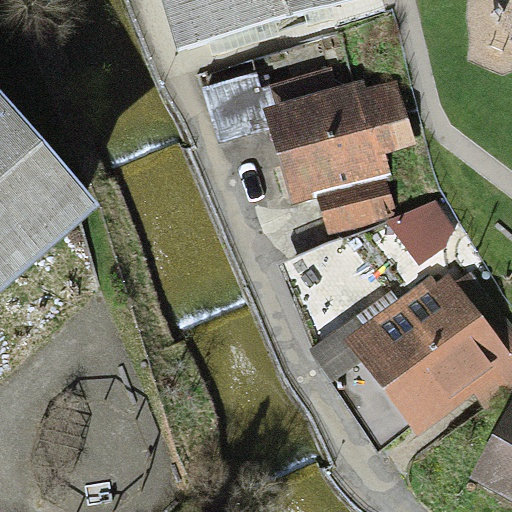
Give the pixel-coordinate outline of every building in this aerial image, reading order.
[(351,0),(173,0),(190,51),(351,0)] [(386,180),(389,179),(380,149),(413,139),(398,87),(363,97),(360,87),(340,94),(333,71),(262,92),(257,77),(207,92),(222,144),(284,126),(306,202),(328,195),(339,233),(398,216),(386,180)] [(0,278),(81,207),(0,114),(0,278)] [(452,292),(449,289),(445,293),(436,282),(364,334),(358,326),(318,356),(381,450),(468,385),(487,409),(511,389),(511,328),(473,275),(452,292)] [(511,429),(488,473),(511,485),(511,429)]
